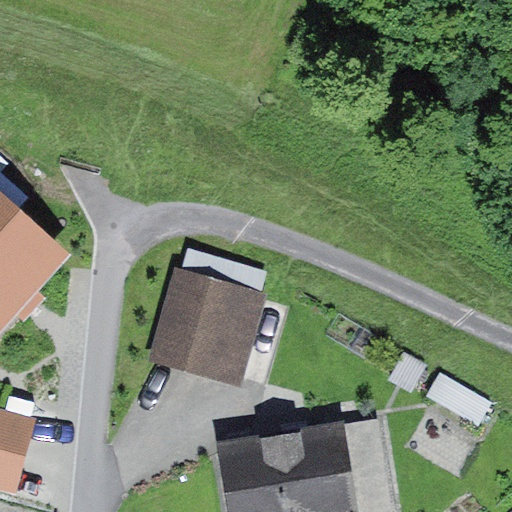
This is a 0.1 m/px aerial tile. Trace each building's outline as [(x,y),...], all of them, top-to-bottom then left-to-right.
[(0,332),(71,255),(0,189),(0,332)] [(190,249),(185,270),(262,291),(268,271),(190,249)] [(185,270),(176,267),(151,358),(244,383),(269,292),(262,291),(185,270)] [(405,353),(390,380),(412,392),(426,365),(405,353)] [(492,402),(440,374),(427,397),(479,425),(492,402)] [(32,421),(0,412),(0,489),(12,493),(32,421)] [(392,511),(379,417),(220,441),(230,511),(392,511)]
